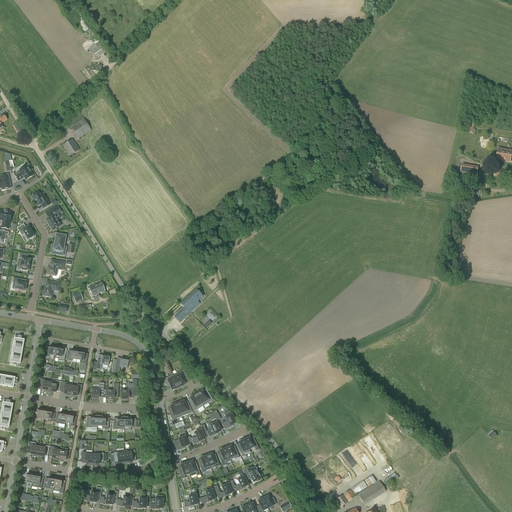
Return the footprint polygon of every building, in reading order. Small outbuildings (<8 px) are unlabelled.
[(106,52),(99,42),(89,49),(96,59),(106,52)] [(91,131),(83,119),(70,127),(78,139),(91,131)] [(72,140),(63,146),(70,156),(78,151),(72,140)] [(496,162),(510,164),(511,152),(507,152),(508,148),(498,147),(496,162)] [(461,173),(477,175),(478,167),(462,164),(461,173)] [(19,170),(20,171),(14,175),(18,181),(24,178),(26,181),(33,176),(26,166),(19,170)] [(494,178),(504,179),(505,170),(495,169),(494,178)] [(0,188),(0,189),(1,190),(10,189),(7,175),(0,176),(0,188)] [(41,205),(43,209),(50,205),(45,196),(42,198),(39,193),(35,195),(35,194),(32,196),(32,197),(31,197),(37,207),(41,205)] [(58,215),(61,213),(56,206),(48,211),(50,215),(51,215),(52,216),(46,220),(53,231),(61,226),(57,220),(59,219),(59,217),(58,215)] [(5,210),(4,211),(4,212),(0,211),(0,220),(3,221),(1,228),(8,229),(10,222),(12,213),(8,212),(8,211),(8,210),(5,210)] [(25,235),(28,240),(30,238),(30,239),(34,237),(33,236),(34,236),(28,227),(26,228),(23,225),(17,229),(22,236),(25,235)] [(0,242),(3,243),(3,240),(5,240),(6,235),(8,236),(8,232),(2,231),(1,234),(0,233),(0,242)] [(56,235),(54,246),(52,245),(50,253),(64,256),(66,248),(63,247),(65,236),(56,235)] [(19,270),(28,271),(29,267),(30,264),(29,264),(30,260),(27,259),(28,255),(20,254),(19,258),(21,259),(19,270)] [(48,269),(48,270),(47,270),(47,275),(56,276),(57,270),(63,271),(64,263),(51,260),(49,269),(48,269)] [(16,282),(15,289),(20,290),(20,291),(23,292),(24,291),(25,291),(26,284),(20,283),(20,280),(14,279),(13,282),(16,282)] [(44,290),(44,291),(43,296),(45,296),(46,297),(48,298),(49,297),(52,297),(53,291),(59,292),(60,284),(47,282),(45,290),(44,290)] [(94,286),(94,285),(89,287),(93,297),(98,295),(98,294),(104,291),(101,283),(94,286)] [(180,322),(200,303),(198,301),(203,296),(197,289),(181,303),(184,307),(174,316),(180,322)] [(72,295),(75,303),(83,300),(79,292),(72,295)] [(15,336),(12,351),(22,352),(24,340),(21,340),(21,337),(15,336)] [(48,355),(55,356),(57,346),(52,345),(52,347),(50,346),(49,349),(46,348),(45,356),(48,357),(48,355)] [(57,346),(55,356),(59,357),(58,360),(64,361),(65,354),(62,354),(63,349),(61,348),(61,347),(57,346)] [(73,359),(76,360),(78,350),(74,349),(73,351),(71,350),(70,355),(67,355),(66,360),(72,361),(73,359)] [(78,350),(76,360),(80,360),(80,364),(86,365),(87,359),(84,359),(85,353),(82,352),(83,351),(78,350)] [(22,352),(12,351),(9,365),(16,366),(16,364),(20,364),(22,352)] [(98,355),(96,369),(100,370),(102,364),(108,365),(110,356),(105,355),(105,356),(98,355)] [(123,359),(122,359),(117,358),(114,373),(119,374),(120,367),(127,369),(129,359),(124,358),(123,359)] [(184,370),(173,375),(179,389),(183,387),(182,386),(185,384),(182,378),(186,376),(184,370)] [(179,389),(173,375),(163,380),(167,388),(169,386),(171,387),(172,391),(175,389),(176,390),(179,389)] [(3,376),(1,386),(13,388),(14,384),(16,385),(17,378),(3,376)] [(44,392),(48,393),(50,383),(47,383),(46,381),(46,380),(41,379),(39,387),(42,388),(42,390),(44,391),(44,392)] [(128,390),(122,390),(122,400),(127,400),(127,398),(133,398),(133,390),(137,390),(137,380),(133,380),(133,384),(128,384),(128,390)] [(50,383),(48,393),(53,394),(53,392),(55,393),(56,390),(59,391),(61,382),(55,381),(54,384),(50,383)] [(65,396),(70,397),(72,387),(67,386),(68,383),(62,382),(62,387),(65,388),(63,394),(66,395),(65,396)] [(92,399),(97,399),(97,398),(103,398),(104,384),(99,383),(99,389),(92,389),(92,399)] [(114,390),(107,390),(107,400),(112,400),(112,398),(118,399),(119,384),(114,384),(114,390)] [(72,387),(70,397),(74,398),(75,396),(77,397),(78,391),(81,392),(82,386),(77,385),(75,388),(72,387)] [(203,391),(196,395),(203,406),(213,401),(210,396),(207,398),(203,391)] [(203,406),(196,395),(190,398),(194,405),(191,407),(194,412),(203,406)] [(3,400),(1,415),(11,417),(13,405),(9,404),(10,402),(3,400)] [(184,401),(177,404),(182,417),(193,413),(190,407),(186,409),(184,401)] [(182,417),(177,404),(170,407),(173,414),(170,415),(172,421),(182,417)] [(37,418),(44,419),(46,409),(41,408),(41,410),(39,410),(37,418)] [(46,409),(44,419),(47,420),(48,422),(50,422),(52,412),(50,412),(50,410),(46,409)] [(212,413),(217,422),(221,419),(216,411),(212,413)] [(222,424),(225,430),(228,429),(233,426),(232,425),(236,423),(230,412),(229,411),(223,414),(227,421),(222,424)] [(62,422),(65,423),(67,413),(62,412),(62,414),(60,413),(59,419),(56,418),(55,423),(61,425),(62,422)] [(67,413),(65,423),(69,423),(69,425),(69,426),(75,427),(76,419),(73,418),(73,416),(71,415),(72,414),(67,413)] [(11,417),(1,415),(0,418),(0,429),(4,430),(5,428),(8,429),(11,417)] [(86,428),(97,428),(98,416),(94,416),(93,417),(87,417),(86,428)] [(98,416),(97,428),(98,429),(98,426),(102,426),(103,429),(109,429),(109,419),(103,418),(103,417),(98,416)] [(113,430),(124,430),(124,418),(119,417),(119,419),(113,419),(113,430)] [(124,418),(124,430),(124,427),(135,428),(135,419),(129,419),(129,418),(124,418)] [(206,432),(209,438),(212,437),(217,435),(216,434),(221,432),(216,423),(210,426),(212,429),(206,432)] [(197,429),(198,432),(195,433),(197,437),(194,438),(194,437),(190,439),(193,445),(196,444),(201,442),(200,441),(205,439),(200,428),(197,429)] [(487,435),(491,439),(497,435),(492,430),(487,435)] [(180,443),(178,444),(177,443),(174,445),(176,451),(180,450),(185,449),(184,447),(188,446),(185,437),(179,439),(180,443)] [(249,438),(244,440),(250,453),(250,452),(249,450),(254,447),(256,452),(259,450),(256,443),(253,445),(249,438)] [(244,440),(239,443),(239,444),(243,452),(240,453),(242,457),(245,455),(250,453),(244,440)] [(32,457),(37,457),(39,448),(35,447),(36,444),(29,442),(27,452),(31,452),(30,455),(33,455),(32,457)] [(39,448),(37,457),(41,458),(42,457),(44,457),(44,455),(48,455),(49,447),(46,446),(45,449),(39,448)] [(54,460),(58,461),(60,451),(57,451),(57,448),(51,447),(50,452),(53,453),(52,459),(54,459),(54,460)] [(225,449),(231,461),(230,460),(235,458),(236,459),(239,458),(237,452),(234,454),(231,447),(225,449)] [(225,449),(220,451),(220,452),(223,459),(220,461),(222,464),(225,463),(225,464),(231,461),(225,449)] [(124,452),(125,464),(130,463),(130,462),(136,461),(135,450),(129,451),(129,452),(128,454),(124,454),(124,452)] [(60,451),(58,461),(63,462),(63,461),(65,461),(66,459),(69,459),(70,451),(67,451),(67,453),(60,451)] [(125,464),(124,452),(113,453),(114,464),(120,463),(120,465),(125,464)] [(87,465),(92,465),(92,453),(81,453),(81,463),(87,464),(87,465)] [(92,453),(92,465),(97,466),(97,464),(103,464),(104,454),(92,453)] [(211,455),(206,457),(211,470),(220,466),(217,460),(214,461),(211,455)] [(211,470),(206,457),(200,459),(203,466),(200,467),(202,474),(206,472),(211,470)] [(192,462),(186,464),(191,477),(196,475),(200,474),(197,467),(194,469),(192,463),(192,462)] [(180,474),(179,474),(181,480),(185,478),(184,476),(190,474),(190,477),(191,477),(186,464),(181,466),(183,471),(179,472),(180,474)] [(248,468),(242,470),(247,480),(251,478),(253,483),(257,481),(257,482),(261,480),(259,477),(260,477),(259,476),(257,473),(259,472),(257,469),(256,469),(255,468),(251,470),(251,469),(249,470),(248,468)] [(385,477),(395,470),(393,468),(383,475),(385,477)] [(26,482),(32,483),(34,474),(30,473),(29,474),(27,474),(26,482)] [(237,485),(240,491),(244,489),(244,488),(248,486),(242,473),(239,475),(241,478),(238,480),(240,484),(237,485)] [(389,484),(400,477),(397,473),(386,480),(389,484)] [(34,474),(32,483),(32,487),(41,489),(43,479),(40,479),(40,476),(38,476),(39,474),(34,474)] [(372,476),(364,481),(368,487),(376,482),(372,476)] [(54,487),(56,478),(51,477),(51,478),(49,478),(48,480),(45,480),(43,488),(49,489),(50,487),(54,487)] [(54,487),(53,491),(60,492),(59,493),(63,494),(64,489),(60,488),(62,481),(62,480),(60,480),(60,478),(56,478),(54,487)] [(352,489),(356,494),(367,487),(363,481),(352,489)] [(357,495),(364,506),(386,492),(379,481),(357,495)] [(227,483),(221,485),(224,492),(221,493),(223,498),(228,496),(227,495),(232,493),(227,483)] [(207,497),(204,498),(206,504),(211,502),(210,501),(215,500),(212,490),(206,492),(207,497)] [(334,501),(339,508),(355,498),(350,490),(334,501)] [(83,501),(87,502),(92,503),(92,502),(96,503),(98,493),(92,492),(91,498),(88,497),(88,495),(85,494),(83,501)] [(107,500),(104,500),(104,498),(101,497),(100,504),(103,505),(108,506),(108,505),(113,505),(114,496),(108,495),(107,500)] [(189,496),(190,502),(187,503),(188,508),(193,507),(193,505),(197,504),(196,495),(189,496)] [(159,496),(159,499),(156,499),(156,505),(153,505),(153,503),(150,503),(150,510),(153,510),(158,510),(158,509),(163,509),(163,496),(159,496)] [(120,507),(125,508),(125,507),(129,507),(130,498),(127,497),(124,497),(123,503),(120,502),(121,500),(117,500),(116,507),(120,507)] [(263,499),(268,508),(276,504),(273,498),(270,500),(268,497),(263,499)] [(140,498),(140,504),(137,504),(137,502),(133,501),(133,508),(136,509),(141,510),(141,508),(146,508),(147,499),(140,498)] [(263,499),(258,501),(260,505),(262,509),(259,510),(259,511),(263,511),(268,508),(263,499)]
